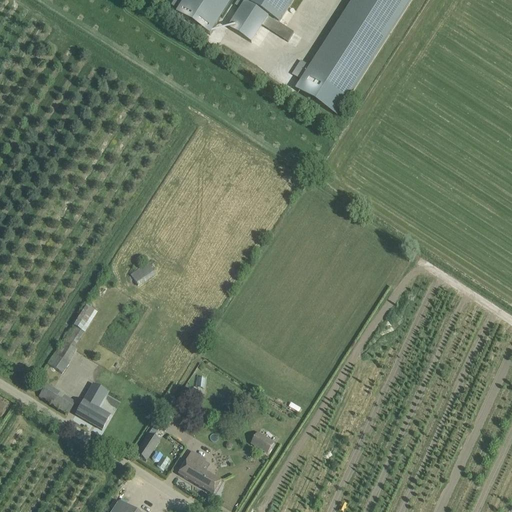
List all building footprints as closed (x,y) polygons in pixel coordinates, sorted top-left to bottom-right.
[(178,12),(177,14),(210,35),(232,0),(245,0),(246,1),(245,1),(246,2),(269,17),(276,22),(279,23),(293,0),(185,0),(186,0),(184,3),(178,12)] [(354,0),(311,68),(307,73),(315,78),(309,87),(318,92),(323,84),(348,100),(412,0),(354,0)] [(155,274),(152,271),(148,264),(130,276),(138,286),(155,274)] [(73,327),(69,333),(80,339),(82,336),(83,334),(73,327)] [(63,343),(49,366),(62,374),(76,352),(73,350),(63,343)] [(198,388),(206,388),(206,377),(198,377),(198,388)] [(68,415),(73,407),(75,403),(46,385),(39,397),(68,415)] [(102,430),(107,422),(110,417),(97,409),(106,393),(93,385),(76,415),(102,430)] [(268,454),(275,443),(258,432),(251,444),(268,454)] [(146,462),(159,442),(150,435),(136,455),(146,462)] [(158,463),(156,467),(165,472),(171,459),(155,451),(151,459),(158,463)] [(192,452),(178,475),(212,496),(220,483),(212,479),(213,477),(213,476),(209,473),(207,473),(206,475),(200,472),(206,461),(192,452)] [(133,511),(119,503),(113,511),(133,511)]
